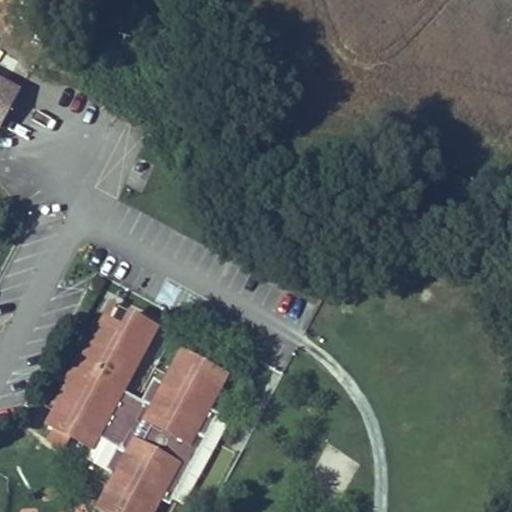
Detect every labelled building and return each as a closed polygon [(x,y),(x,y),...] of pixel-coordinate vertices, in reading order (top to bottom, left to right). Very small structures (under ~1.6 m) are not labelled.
[(0,123),(15,94),(0,85),(0,123)] [(112,345),(94,336),(44,431),(52,435),(46,447),(60,454),(73,430),(95,442),(115,452),(125,458),(113,480),(97,511),(99,511),(152,511),(157,503),(177,466),(168,462),(178,443),(186,448),(203,417),(222,380),(178,357),(159,394),(147,416),(137,410),(117,400),(151,336),(125,322),(119,333),(112,345)] [(119,333),(101,324),(94,336),(112,345),(119,333)] [(149,388),(137,410),(147,416),(159,394),(149,388)] [(177,466),(157,503),(168,508),(213,422),(203,417),(186,448),(178,443),(168,462),(177,466)] [(73,430),(60,454),(82,466),(95,442),(73,430)] [(125,458),(115,452),(103,475),(113,480),(125,458)]
